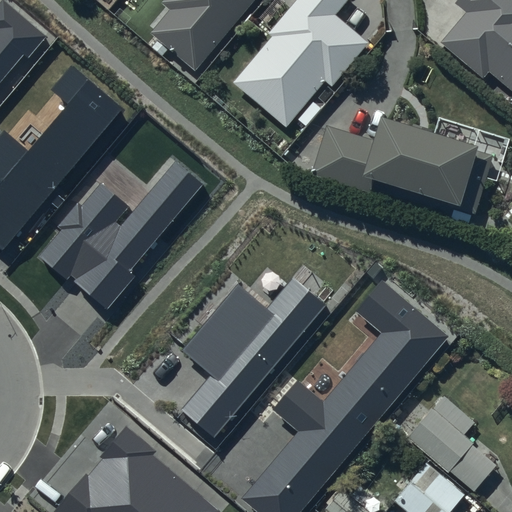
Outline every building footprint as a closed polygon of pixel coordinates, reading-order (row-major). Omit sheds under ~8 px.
[(47,37),(3,0),(0,0),(0,1),(0,81),(23,55),(28,59),(47,37)] [(149,39),(194,76),(258,0),(166,0),(160,8),(169,15),(149,39)] [(234,87),(285,131),(325,85),(332,91),(369,48),(335,19),(351,1),(350,0),(302,0),(269,39),(273,43),(234,87)] [(511,0),(459,0),(452,8),(465,19),(441,49),(481,82),(486,75),(511,96),(511,0)] [(123,110),(70,65),(50,90),(67,105),(27,152),(2,132),(0,134),(0,179),(2,181),(0,183),(0,249),(3,252),(123,110)] [(373,141),(327,126),(312,173),(389,197),(392,186),(475,212),(493,155),(476,150),(477,147),(381,117),(373,141)] [(203,185),(175,162),(120,228),(114,223),(127,207),(101,185),(41,257),(106,311),(136,275),(130,271),(203,185)] [(324,304),(292,277),(266,307),(238,284),(181,352),(209,376),(181,410),(213,437),(324,304)] [(299,511),(449,336),(381,279),(355,311),(380,332),(322,401),(298,381),(274,410),(299,431),(242,498),(258,511),(299,511)] [(473,418),(444,395),(405,437),(474,491),(497,462),(472,443),(475,440),(463,431),(473,418)] [(155,452),(125,426),(51,511),(217,511),(219,510),(153,454),(155,452)] [(390,494),(411,511),(446,511),(463,492),(421,457),(390,494)] [(326,506),(332,511),(372,511),(343,486),(326,506)]
